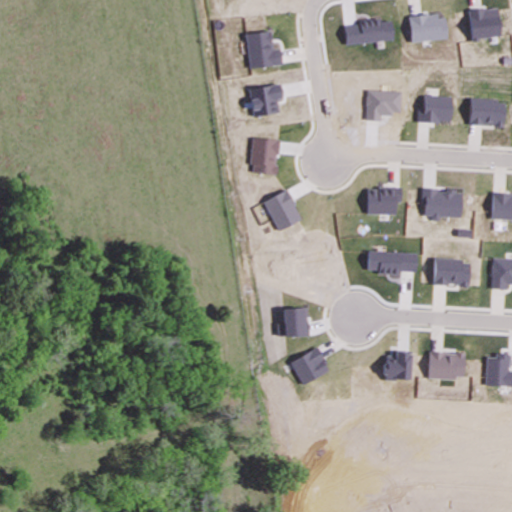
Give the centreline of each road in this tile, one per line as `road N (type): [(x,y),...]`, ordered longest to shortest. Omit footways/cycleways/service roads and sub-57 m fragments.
road 1 (residential): [(214,0),(268,511)]
road 2 (residential): [(511,161),(330,148),(305,17),(310,0)]
road 3 (residential): [(352,312),(511,319)]
